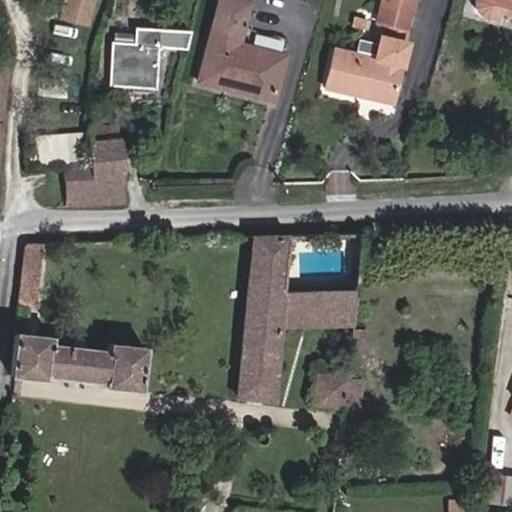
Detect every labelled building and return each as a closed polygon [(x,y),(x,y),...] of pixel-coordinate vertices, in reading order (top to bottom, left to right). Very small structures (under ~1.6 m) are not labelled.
[(85,24),(91,0),(62,0),(58,16),(85,24)] [(272,101),(283,56),(238,44),(248,3),(246,3),(236,0),(218,0),(197,82),(272,101)] [(409,11),(411,0),(381,0),(380,5),(409,11)] [(511,6),(511,0),(475,0),(475,5),(476,8),(479,12),(483,15),(487,16),(494,16),(499,13),(504,5),(509,6),(511,6)] [(405,29),(409,11),(380,5),(376,22),(385,24),(382,38),(379,37),(377,43),(357,39),(354,53),(333,48),(324,88),(361,97),(363,91),(393,98),(405,43),(403,43),(406,29),(405,29)] [(184,48),(188,32),(134,29),(133,44),(110,42),(108,85),(154,88),(156,46),(184,48)] [(391,104),(393,98),(363,91),(361,97),(391,104)] [(118,139),(117,124),(87,128),(85,143),(89,143),(89,141),(118,139)] [(84,162),(83,133),(29,136),(30,164),(62,163),(65,206),(124,202),(123,178),(90,180),(89,161),(84,162)] [(123,178),(120,139),(118,139),(89,141),(89,143),(89,161),(90,180),(123,178)] [(282,291),(287,234),(251,235),(235,396),(272,400),(279,326),(282,291)] [(33,307),(40,242),(28,242),(25,244),(23,245),(16,306),(26,307),(27,307),(33,307)] [(352,324),(355,289),(282,291),(279,326),(352,324)] [(25,319),(27,307),(26,307),(16,306),(15,320),(24,321),(25,319)] [(138,389),(143,348),(108,344),(107,351),(48,344),(49,337),(13,333),(8,375),(12,376),(44,380),(45,375),(70,378),(103,382),(103,385),(138,389)] [(343,409),(346,378),(347,376),(315,373),(312,405),(343,409)] [(357,410),(359,379),(346,378),(343,409),(357,410)] [(498,503),(502,477),(488,475),(484,501),(498,503)] [(511,477),(502,477),(498,503),(511,504),(511,477)] [(462,511),(463,500),(449,500),(449,511),(462,511)]
